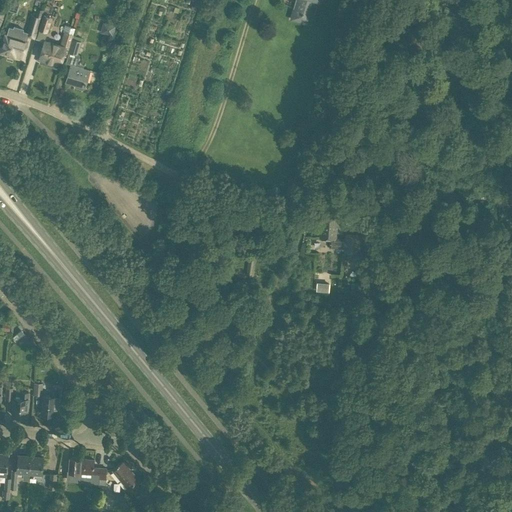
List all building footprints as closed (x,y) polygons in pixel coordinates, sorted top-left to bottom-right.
[(299,0),(296,10),(294,10),(292,18),(309,23),(315,0),(299,0)] [(37,8),(35,15),(41,17),(44,10),(37,8)] [(32,15),(28,30),(37,33),(41,17),(35,15),(32,15)] [(44,15),(39,29),(47,31),(51,18),(44,15)] [(114,33),(117,25),(109,22),(106,30),(114,33)] [(6,36),(2,51),(9,53),(9,55),(14,57),(16,50),(24,53),(27,42),(26,42),(28,37),(29,33),(27,32),(22,31),(23,29),(14,26),(13,28),(9,27),(7,36),(6,36)] [(45,41),(40,58),(60,64),(63,55),(67,56),(73,35),(65,32),(61,46),(45,41)] [(73,40),(69,52),(76,55),(80,42),(73,40)] [(71,65),(65,82),(75,85),(75,86),(76,88),(82,90),(84,89),(84,87),(85,88),(90,70),(71,65)] [(321,217),(319,237),(330,238),(329,249),(345,250),(345,251),(358,252),(359,234),(346,233),(346,238),(336,238),(337,218),(321,217)] [(252,257),(253,272),(261,272),(260,257),(252,257)] [(316,286),(324,288),(327,275),(318,273),(316,286)] [(356,283),(356,296),(364,296),(365,283),(356,283)] [(30,349),(35,342),(24,334),(19,340),(30,349)] [(35,382),(33,394),(41,395),(42,383),(35,382)] [(6,387),(6,399),(13,400),(14,387),(6,387)] [(43,394),(42,413),(56,414),(59,387),(52,387),(51,395),(43,394)] [(14,397),(12,415),(26,416),(28,398),(28,391),(21,391),(21,397),(14,397)] [(0,474),(6,475),(7,469),(8,452),(0,451),(0,474)] [(18,458),(17,470),(24,471),(23,479),(29,480),(29,471),(31,454),(26,454),(26,452),(20,452),(19,453),(18,458)] [(31,454),(29,471),(42,473),(44,455),(43,455),(43,454),(36,453),(36,455),(31,454)] [(70,456),(69,471),(93,473),(93,477),(99,478),(100,467),(94,467),(95,459),(81,458),(81,457),(70,456)] [(124,490),(130,498),(141,489),(135,482),(138,479),(123,460),(113,469),(128,487),(124,490)] [(50,473),(49,488),(56,488),(57,473),(50,473)] [(3,490),(2,498),(10,499),(10,490),(11,478),(6,477),(5,490),(3,490)]
